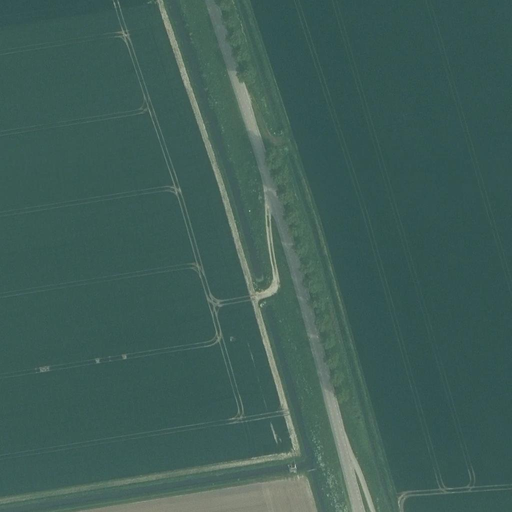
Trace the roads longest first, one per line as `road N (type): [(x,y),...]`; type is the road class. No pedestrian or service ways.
road 1 (tertiary): [(359,511),(291,255),(210,0)]
road 2 (track): [(296,454),(152,0)]
road 3 (track): [(276,289),(319,419),(343,451)]
road 4 (track): [(270,186),(276,289),(249,297)]
